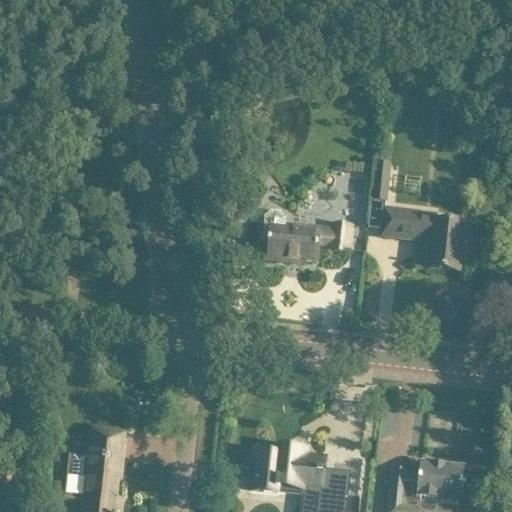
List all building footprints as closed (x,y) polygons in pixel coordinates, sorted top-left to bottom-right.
[(482,127),(480,152),(492,153),(494,127),(482,127)] [(377,164),(373,201),(387,203),(391,166),(377,164)] [(265,217),(263,240),(271,241),(269,261),(274,261),(276,264),(281,265),(284,262),(289,263),(289,257),(300,258),(302,258),(304,261),(310,262),(312,259),(318,260),(319,245),(332,247),(333,247),(333,251),(350,253),(352,237),(353,228),(335,226),(333,237),(320,236),(285,232),(286,219),(281,212),(272,212),(265,217)] [(385,217),(383,237),(405,239),(406,235),(412,236),(419,237),(425,238),(424,242),(430,242),(427,269),(457,273),(457,271),(461,242),(467,243),(469,225),(436,221),(431,221),(422,220),(422,216),(386,212),(385,217)] [(380,240),(379,260),(393,261),(394,240),(380,240)] [(81,511),(121,511),(122,502),(115,502),(123,433),(91,430),(88,456),(69,454),(64,500),(83,502),(81,511)] [(253,471),(251,492),(271,494),(271,493),(277,494),(277,491),(280,492),(281,481),(302,483),(302,488),(301,497),(302,497),(304,497),(302,511),(344,511),(345,508),(346,499),(347,495),(321,492),(324,470),(325,462),(309,461),(310,453),(279,449),(279,458),(260,455),(259,471),(253,471)] [(391,495),(388,511),(419,511),(421,499),(458,503),(457,511),(483,511),(484,505),(460,502),(463,470),(423,465),(421,476),(407,474),(407,473),(393,471),(391,495)] [(0,506),(13,508),(16,484),(17,476),(0,474),(0,506)] [(477,481),(476,498),(488,499),(490,483),(477,481)]
